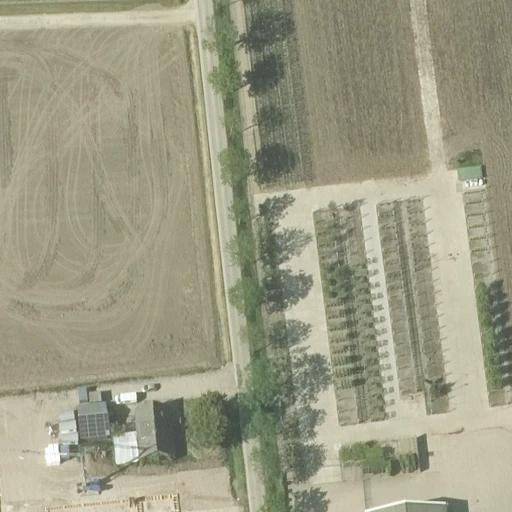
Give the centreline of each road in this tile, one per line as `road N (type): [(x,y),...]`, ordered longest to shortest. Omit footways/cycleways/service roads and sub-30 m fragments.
road 1 (unclassified): [(257,511),(203,0)]
road 2 (track): [(0,22),(205,13)]
